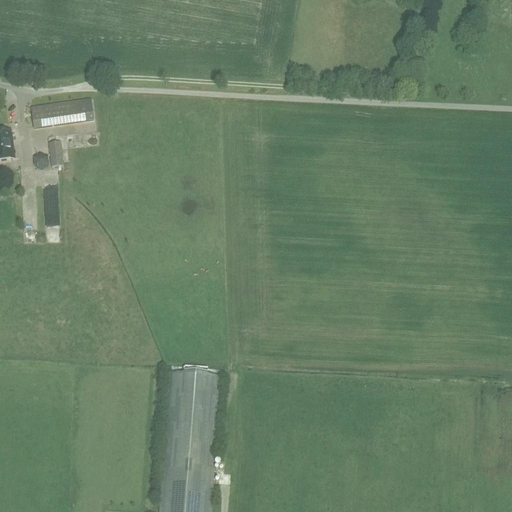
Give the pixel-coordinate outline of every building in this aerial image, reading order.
[(31,109),(34,131),(94,122),(91,101),(31,109)] [(11,131),(0,132),(0,162),(14,160),(11,131)] [(48,145),(51,168),(63,167),(61,143),(48,145)] [(33,158),(33,167),(41,171),(49,166),(48,158),(41,154),(33,158)] [(45,200),(57,200),(58,180),(46,180),(45,200)] [(45,214),(57,214),(58,202),(45,202),(45,214)] [(58,221),(46,221),(46,236),(59,236),(58,221)] [(210,511),(220,379),(169,375),(159,511),(210,511)]
